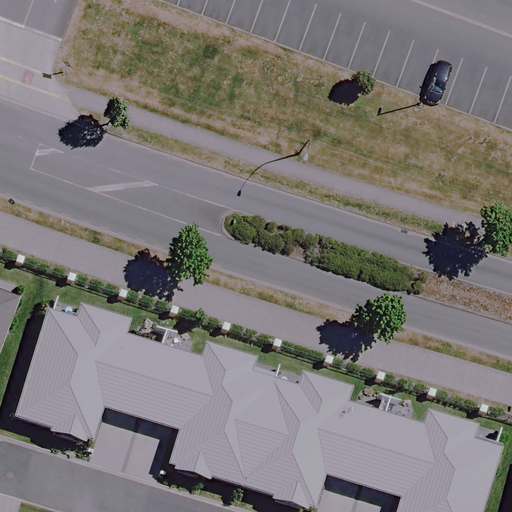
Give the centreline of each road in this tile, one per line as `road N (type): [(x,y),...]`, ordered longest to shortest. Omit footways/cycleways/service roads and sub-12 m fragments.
road 1 (tertiary): [(511,309),(0,147)]
road 2 (residential): [(152,511),(0,465)]
